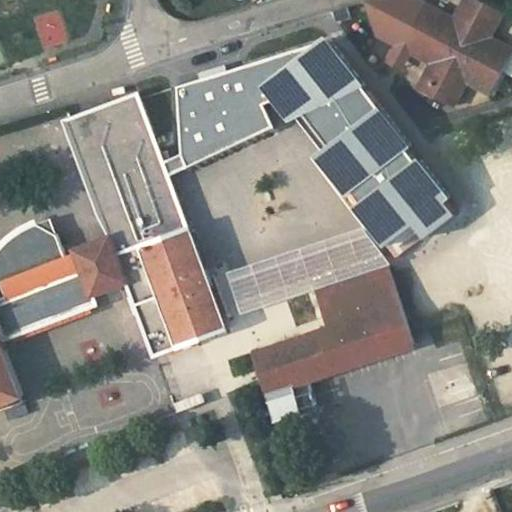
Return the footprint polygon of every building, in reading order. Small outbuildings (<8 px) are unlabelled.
[(425,21),(433,4),(424,0),(370,0),(369,0),(381,35),(408,50),(417,36),(423,35),(427,26),(425,21)] [(506,54),(507,42),(494,35),(504,13),(480,0),(464,0),(456,16),(433,4),(425,21),(427,26),(423,35),(417,36),(408,50),(431,63),(419,86),(457,105),(469,82),(484,90),(496,78),(503,66),(506,54)] [(43,47),(67,41),(60,10),(36,16),(43,47)] [(423,159),(420,161),(409,147),(412,145),(331,38),(228,70),(202,79),(179,86),(183,153),(165,161),(170,175),(276,126),(266,104),(278,98),(293,119),(306,113),(332,147),(321,155),(389,244),(417,223),(416,222),(423,217),(434,232),(459,213),(448,199),(451,196),(423,159)] [(202,79),(228,70),(226,64),(199,72),(202,79)] [(57,237),(36,227),(34,228),(14,239),(0,251),(0,402),(23,394),(3,338),(97,304),(93,293),(129,281),(156,355),(227,328),(170,175),(165,161),(140,93),(68,120),(113,239),(77,251),(78,255),(65,259),(57,237)] [(293,119),(321,155),(332,147),(306,113),(293,119)] [(417,223),(389,244),(398,256),(434,232),(423,217),(416,222),(417,223)] [(51,221),(36,227),(57,237),(51,221)] [(393,264),(366,227),(230,273),(243,313),(393,264)] [(319,291),(329,327),(343,370),(414,346),(388,268),(319,291)] [(343,370),(329,327),(320,330),(334,372),(343,370)] [(334,372),(320,330),(255,351),(269,394),(309,381),(334,372)] [(318,408),(309,381),(269,394),(278,421),(318,408)]
